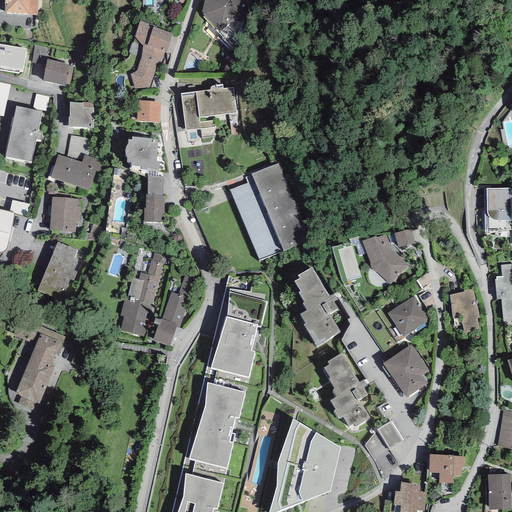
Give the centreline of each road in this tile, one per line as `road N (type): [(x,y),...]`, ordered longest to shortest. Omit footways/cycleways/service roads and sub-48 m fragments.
road 1 (residential): [(137,511),(170,366),(209,300),(206,268),(176,198),(164,116),(194,0)]
road 2 (residential): [(331,511),(388,483),(425,433),(441,328),(425,228),(450,223),(483,282)]
road 3 (residential): [(0,266),(32,231),(61,120),(58,96),(0,77)]
road 4 (residential): [(483,282),(491,414),(453,511)]
road 5 (residential): [(511,88),(480,135),(469,179),(470,231),(483,282)]
